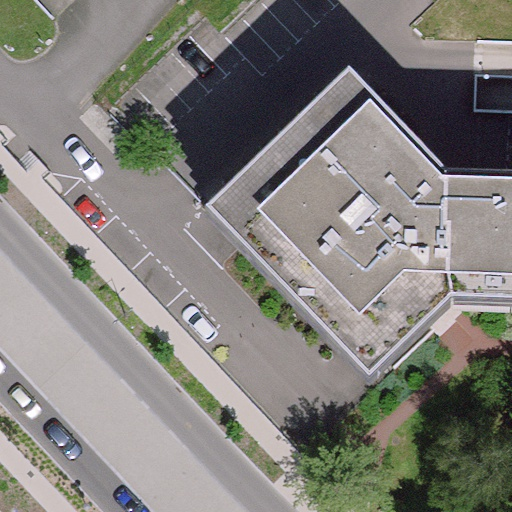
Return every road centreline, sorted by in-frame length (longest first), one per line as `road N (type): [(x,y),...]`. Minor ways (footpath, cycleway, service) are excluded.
road 1 (residential): [(0,92),(329,421)]
road 2 (primary): [(277,511),(0,220)]
road 3 (primary): [(0,375),(128,511)]
